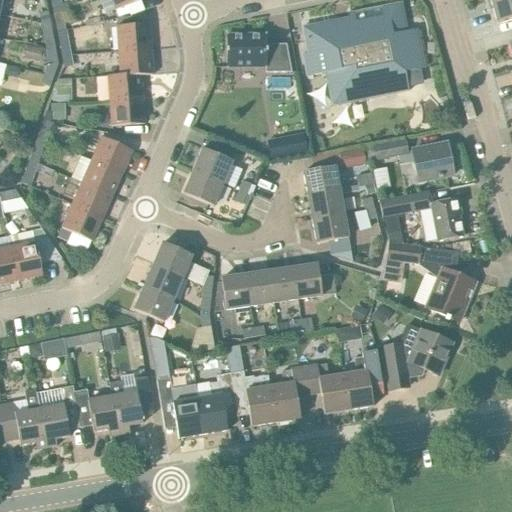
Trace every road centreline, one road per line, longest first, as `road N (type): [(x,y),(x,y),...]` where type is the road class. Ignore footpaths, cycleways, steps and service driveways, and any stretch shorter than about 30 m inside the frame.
road 1 (unclassified): [(169,475),(511,418)]
road 2 (residential): [(511,223),(442,0)]
road 3 (residential): [(141,207),(192,83),(185,16)]
road 4 (residential): [(0,310),(86,294),(105,281),(141,207)]
road 5 (residential): [(141,207),(225,244),(248,244),(266,235),(282,194)]
road 6 (unclassified): [(0,504),(169,475)]
